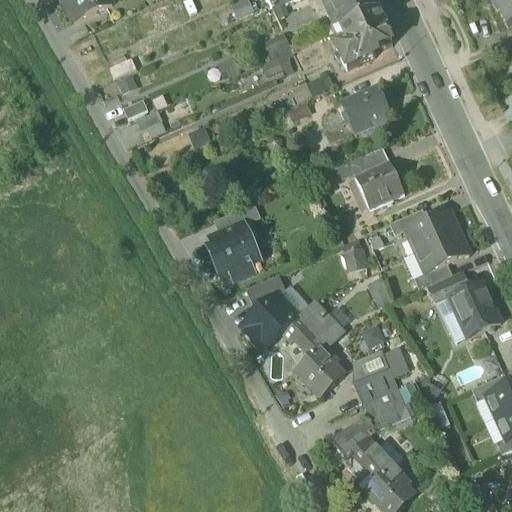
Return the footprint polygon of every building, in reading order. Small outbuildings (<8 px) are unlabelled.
[(61,0),(74,28),(112,11),(109,3),(107,0),(61,0)] [(265,0),(272,15),(274,14),(285,9),(298,3),(297,0),(265,0)] [(378,18),(369,0),(319,0),(321,4),(336,37),(341,34),(378,18)] [(500,14),(508,30),(511,28),(511,0),(493,0),(494,2),(491,3),(496,15),(500,14)] [(131,39),(180,18),(173,3),(125,24),(131,39)] [(247,4),(232,11),(238,25),(254,17),(247,4)] [(285,9),(274,14),(278,23),(289,18),(285,9)] [(393,49),(378,18),(341,34),(348,48),(337,53),(347,76),(374,64),(376,57),(393,49)] [(261,48),(270,67),(292,57),(284,38),(261,48)] [(294,60),(292,57),(270,67),(262,70),(268,82),(284,74),(286,80),(294,76),(288,63),(294,60)] [(242,80),(234,62),(216,70),(224,88),(242,80)] [(110,74),(115,85),(137,75),(132,64),(110,74)] [(132,78),(116,85),(122,98),(138,91),(132,78)] [(304,91),(310,104),(329,96),(323,82),(304,91)] [(310,104),(304,91),(291,96),(297,110),(307,106),(310,104)] [(128,111),(142,105),(137,94),(123,100),(128,111)] [(338,111),(352,142),(371,133),(373,137),(386,132),(385,127),(388,126),(375,95),(338,111)] [(123,115),(128,125),(148,117),(143,106),(123,115)] [(311,117),(307,106),(297,110),(287,115),(292,125),(311,117)] [(167,134),(193,124),(187,107),(161,117),(167,134)] [(135,128),(139,137),(147,134),(161,127),(157,118),(135,128)] [(166,137),(161,127),(147,134),(151,144),(166,137)] [(204,129),(187,136),(194,153),(211,146),(204,129)] [(354,179),(358,186),(387,172),(379,156),(350,169),(354,179)] [(334,176),(339,186),(354,179),(350,169),(334,176)] [(353,188),(368,219),(402,203),(388,172),(387,172),(358,186),(353,188)] [(214,228),(219,239),(245,228),(246,230),(260,224),(254,210),(214,228)] [(390,231),(395,243),(406,238),(406,237),(428,227),(423,216),(390,231)] [(406,238),(416,259),(460,239),(450,217),(428,227),(406,237),(406,238)] [(231,280),(234,288),(255,278),(251,271),(252,270),(262,266),(246,230),(245,228),(219,239),(216,241),(217,243),(214,252),(211,253),(215,261),(210,263),(220,284),(230,280),(231,280)] [(470,261),(460,239),(416,259),(426,281),(448,271),(470,261)] [(203,247),(210,263),(215,261),(211,253),(214,252),(217,243),(216,241),(203,247)] [(362,248),(342,253),(347,275),(367,271),(362,248)] [(426,281),(416,259),(405,264),(414,286),(426,281)] [(419,297),(429,293),(453,282),(448,271),(426,281),(414,286),(419,297)] [(462,278),(453,282),(429,293),(438,310),(451,304),(469,296),(462,278)] [(286,296),(279,281),(246,296),(257,319),(276,301),(278,303),(286,296)] [(391,306),(381,283),(368,288),(377,312),(391,306)] [(467,341),(468,343),(499,329),(482,290),(469,296),(451,304),(467,341)] [(286,296),(278,303),(299,324),(311,312),(292,291),(286,296)] [(278,303),(276,301),(257,319),(243,332),(248,338),(245,341),(256,353),(259,350),(264,356),(282,340),(281,340),(298,325),(298,324),(278,303)] [(467,341),(451,304),(438,310),(454,347),(467,341)] [(337,339),(323,352),(326,355),(346,337),(317,306),(311,312),(322,323),(324,321),(326,323),(324,325),(337,339)] [(298,324),(298,325),(323,352),(337,339),(324,325),(326,323),(324,321),(322,323),(311,312),(299,324),(298,324)] [(326,355),(323,352),(298,325),(281,340),(282,340),(290,350),(294,346),(310,363),(296,377),(321,403),(344,381),(334,371),(338,367),(326,355)] [(377,329),(360,335),(367,352),(384,345),(377,329)] [(400,350),(382,358),(388,373),(393,383),(411,375),(400,350)] [(352,370),(353,389),(388,373),(382,358),(380,353),(351,366),(352,370)] [(353,389),(363,411),(388,400),(398,395),(393,383),(388,373),(353,389)] [(431,380),(420,397),(422,402),(434,408),(446,388),(431,380)] [(472,396),(477,408),(486,404),(486,403),(510,392),(505,381),(472,396)] [(415,388),(398,395),(406,413),(409,411),(423,405),(422,402),(420,397),(415,388)] [(486,404),(496,424),(511,417),(511,390),(510,392),(486,403),(486,404)] [(388,400),(396,417),(406,413),(398,395),(388,400)] [(388,400),(363,411),(369,425),(376,439),(380,437),(400,427),(396,417),(388,400)] [(485,430),(496,424),(486,404),(477,408),(475,409),(485,430)] [(450,431),(440,408),(428,414),(439,436),(450,431)] [(400,427),(380,437),(383,444),(414,429),(411,423),(414,422),(409,411),(406,413),(402,427),(400,427)] [(402,427),(406,413),(396,417),(400,427),(402,427)] [(511,417),(496,424),(505,445),(506,446),(511,443),(511,417)] [(496,424),(485,430),(494,450),(496,449),(505,445),(496,424)] [(376,439),(369,425),(334,450),(347,465),(352,461),(368,446),(376,439)] [(502,461),(511,456),(511,443),(506,446),(505,445),(496,449),(502,461)] [(366,497),(380,511),(403,511),(415,502),(405,491),(408,489),(368,446),(352,461),(360,470),(364,466),(380,484),(366,497)]
